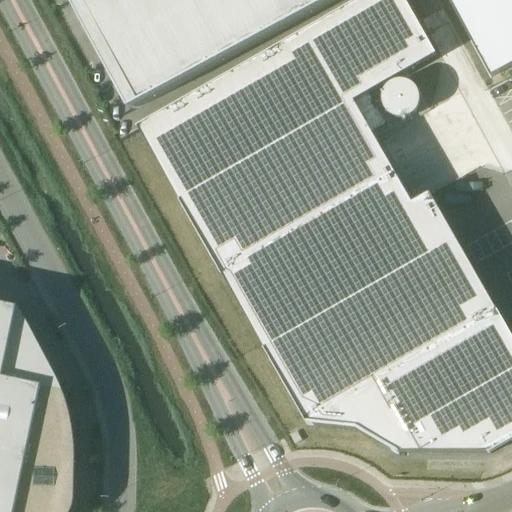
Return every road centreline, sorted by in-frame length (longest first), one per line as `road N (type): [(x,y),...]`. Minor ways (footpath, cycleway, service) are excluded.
road 1 (tertiary): [(281,507),(11,0)]
road 2 (residential): [(120,511),(112,402),(0,182)]
road 3 (unknown): [(171,0),(102,37),(81,33),(60,0)]
